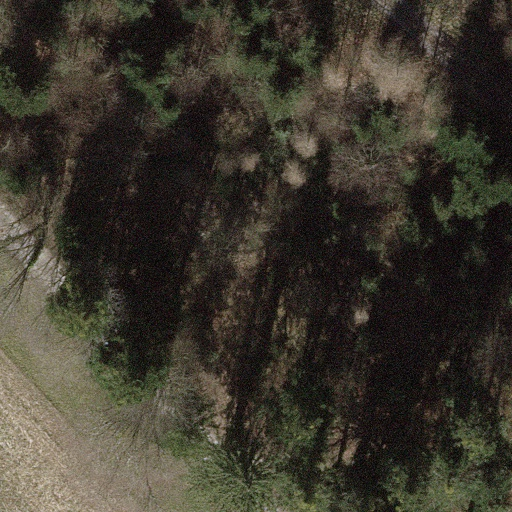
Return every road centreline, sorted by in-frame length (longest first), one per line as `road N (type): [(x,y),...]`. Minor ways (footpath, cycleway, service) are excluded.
road 1 (track): [(0,198),(287,511)]
road 2 (track): [(511,120),(378,0)]
